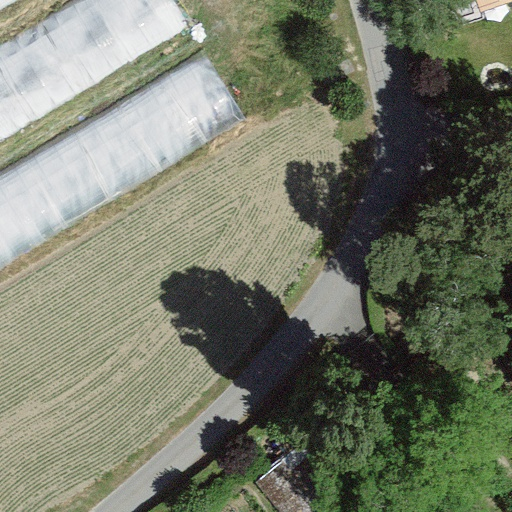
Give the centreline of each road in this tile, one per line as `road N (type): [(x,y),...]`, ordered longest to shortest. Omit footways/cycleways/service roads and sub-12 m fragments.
road 1 (track): [(398,217),(307,351),(120,511)]
road 2 (residential): [(375,0),(389,60),(398,217),(511,251)]
